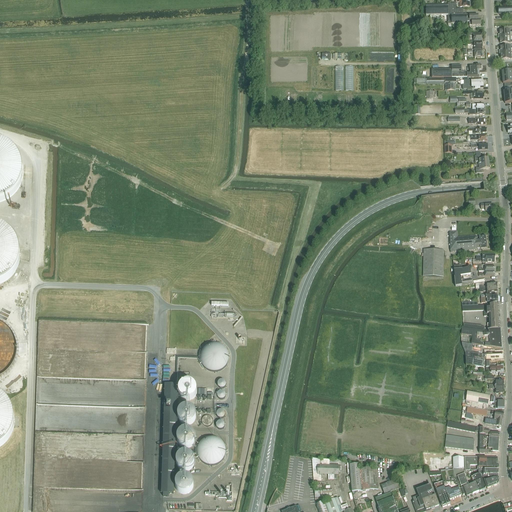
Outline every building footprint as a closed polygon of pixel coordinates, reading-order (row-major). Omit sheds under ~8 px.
[(448,16),(448,24),(448,29),(451,29),(451,24),(467,24),(467,16),(463,16),(463,9),(456,9),(456,4),(451,4),(451,3),(448,3),(448,4),(448,5),(426,5),(426,8),(426,16),(448,16)] [(469,16),(469,21),(469,26),(481,26),(480,21),(478,21),(478,16),(469,16)] [(474,42),(482,42),(481,34),(473,34),(474,42)] [(483,58),(482,50),(474,50),(475,58),(483,58)] [(467,73),(467,78),(479,78),(479,70),(481,70),(481,65),(470,66),(470,73),(467,73)] [(452,70),(443,70),(432,70),(432,78),(452,78),(467,78),(467,73),(467,72),(461,72),(461,66),(452,66),(452,70)] [(502,72),(502,78),(511,77),(511,75),(511,71),(511,68),(509,68),(509,71),(502,72)] [(511,77),(502,78),(503,84),(510,83),(510,86),(511,86),(511,77)] [(483,98),(484,98),(484,94),(480,94),(480,93),(473,93),(473,91),(468,91),(468,95),(471,95),(471,100),(473,99),(473,100),(483,99),(483,98)] [(0,203),(2,203),(7,201),(12,198),(17,194),(20,189),(23,184),(24,178),(25,172),(24,166),(22,160),(20,155),(16,150),(12,147),(7,143),(1,141),(0,141),(0,203)] [(479,165),(489,164),(488,158),(481,159),(481,156),(474,157),(475,162),(478,162),(479,165)] [(489,169),(489,164),(479,165),(479,168),(476,168),(476,174),(482,173),(482,170),(489,169)] [(0,285),(4,284),(9,281),(13,277),(17,272),(20,267),(21,261),(22,255),(21,250),(19,244),(17,239),(13,234),(8,230),(3,227),(0,225),(0,285)] [(450,253),(453,253),(475,251),(475,249),(480,249),(486,249),(486,237),(479,237),(478,237),(478,240),(476,240),(476,236),(457,237),(457,232),(450,232),(450,253)] [(444,250),(423,250),(423,276),(443,277),(444,250)] [(472,280),(471,275),(468,276),(468,274),(471,274),(470,271),(471,271),(472,270),(472,269),(472,268),(471,268),(471,267),(470,267),(469,267),(469,268),(468,268),(468,269),(468,270),(464,270),(460,271),(455,272),(456,285),(462,285),(462,286),(473,284),(472,280)] [(500,330),(499,330),(498,305),(486,306),(483,306),(484,311),(489,311),(489,317),(490,331),(500,330)] [(489,332),(462,329),(461,335),(473,336),(472,344),(484,346),(484,347),(490,348),(502,350),(501,335),(500,330),(490,331),(489,331),(489,332)] [(205,348),(204,349),(203,350),(203,351),(202,351),(202,352),(201,353),(201,354),(201,355),(200,356),(200,357),(200,358),(200,359),(200,360),(200,361),(200,362),(201,362),(201,363),(201,364),(202,365),(202,366),(203,367),(203,368),(204,368),(204,369),(205,369),(205,370),(206,370),(207,371),(208,371),(208,372),(209,372),(210,372),(211,372),(211,373),(212,373),(213,373),(214,373),(215,373),(216,373),(217,373),(218,373),(218,372),(219,372),(220,372),(221,371),(222,371),(223,370),(224,369),(225,369),(225,368),(226,368),(226,367),(226,366),(227,366),(227,365),(228,364),(228,363),(228,362),(228,361),(229,361),(229,360),(229,359),(229,358),(229,357),(229,356),(228,356),(228,355),(228,354),(228,353),(227,353),(227,352),(227,351),(226,351),(226,350),(225,350),(225,349),(224,348),(223,347),(222,347),(222,346),(221,346),(220,346),(220,345),(219,345),(218,345),(217,345),(216,344),(215,344),(214,344),(213,344),(212,345),(211,345),(210,345),(209,345),(209,346),(208,346),(207,346),(207,347),(206,347),(205,348)] [(479,360),(487,362),(491,362),(491,360),(502,360),(502,353),(494,353),(494,352),(486,353),(486,355),(472,353),(473,345),(462,344),(463,347),(466,353),(466,358),(479,360)] [(479,360),(466,358),(466,366),(483,368),(483,366),(486,367),(486,368),(486,373),(503,373),(503,366),(498,366),(498,364),(494,364),(494,365),(491,365),(491,362),(487,362),(479,360)] [(226,385),(226,384),(226,383),(226,382),(225,382),(225,381),(224,381),(224,380),(223,380),(222,380),(221,380),(220,380),(219,381),(218,381),(218,382),(218,383),(217,383),(217,384),(217,385),(217,386),(218,386),(218,387),(218,388),(219,388),(220,388),(220,389),(221,389),(222,389),(223,389),(224,389),(224,388),(225,388),(225,387),(226,387),(226,386),(226,385)] [(187,383),(186,383),(185,383),(184,383),(184,384),(183,384),(182,384),(182,385),(181,385),(181,386),(180,386),(180,387),(179,387),(179,388),(179,389),(178,389),(178,390),(178,391),(178,392),(178,393),(178,394),(178,395),(179,395),(179,396),(179,397),(180,397),(180,398),(181,398),(181,399),(182,399),(182,400),(183,400),(184,401),(185,401),(186,401),(187,401),(188,401),(189,401),(190,401),(191,401),(191,400),(192,400),(193,399),(194,399),(194,398),(195,397),(195,396),(196,396),(196,395),(196,394),(196,393),(196,392),(196,391),(196,390),(196,389),(196,388),(195,388),(195,387),(194,387),(194,386),(193,385),(192,385),(192,384),(191,384),(190,384),(190,383),(189,383),(188,383),(187,383)] [(161,495),(173,496),(177,385),(165,385),(161,495)] [(503,391),(503,388),(492,388),(492,385),(489,385),(489,390),(495,390),(495,394),(503,394),(503,393),(504,393),(504,391),(503,391)] [(226,396),(226,395),(226,394),(225,394),(225,393),(224,393),(224,392),(223,392),(223,391),(222,391),(221,391),(220,391),(220,392),(219,392),(218,392),(218,393),(218,394),(217,394),(217,395),(217,396),(217,397),(217,398),(218,398),(218,399),(219,399),(219,400),(220,400),(221,400),(222,400),(223,400),(224,399),(225,399),(225,398),(225,397),(226,397),(226,396)] [(467,392),(466,401),(489,405),(489,403),(493,404),(493,406),(494,406),(495,409),(497,409),(497,410),(504,410),(504,401),(500,401),(500,400),(496,400),(497,398),(495,398),(490,397),(490,396),(467,392)] [(0,447),(3,445),(8,441),(11,436),(13,431),(14,425),(15,419),(14,414),(12,408),(9,403),(5,399),(1,395),(0,394),(0,447)] [(196,417),(196,416),(196,415),(195,414),(195,413),(195,412),(194,412),(194,411),(193,410),(192,410),(192,409),(191,409),(191,408),(190,408),(189,408),(188,408),(188,407),(187,407),(186,407),(185,407),(185,408),(184,408),(183,408),(182,408),(182,409),(181,409),(181,410),(180,410),(180,411),(179,411),(179,412),(178,412),(178,413),(178,414),(178,415),(177,416),(177,417),(178,418),(178,419),(178,420),(178,421),(179,421),(179,422),(180,422),(180,423),(181,423),(181,424),(182,424),(182,425),(183,425),(184,425),(185,425),(185,426),(186,426),(187,426),(188,426),(188,425),(189,425),(190,425),(191,425),(191,424),(192,424),(192,423),(193,423),(193,422),(194,422),(194,421),(195,421),(195,420),(195,419),(195,418),(196,418),(196,417)] [(486,417),(487,411),(468,407),(467,408),(466,413),(469,414),(486,417)] [(225,415),(225,414),(225,413),(225,412),(224,412),(224,411),(223,411),(222,411),(222,410),(221,410),(220,410),(219,410),(219,411),(218,411),(218,412),(217,412),(217,413),(216,413),(216,414),(216,415),(216,416),(217,416),(217,417),(217,418),(218,418),(219,419),(220,419),(221,419),(222,419),(223,419),(223,418),(224,418),(224,417),(225,417),(225,416),(225,415)] [(503,421),(504,414),(492,412),(492,415),(494,415),(493,421),(486,419),(485,424),(502,427),(503,421)] [(203,416),(203,426),(213,425),(212,415),(203,416)] [(216,426),(216,427),(216,428),(217,428),(217,429),(218,429),(218,430),(219,430),(220,430),(221,430),(222,430),(223,430),(223,429),(224,429),(224,428),(224,427),(225,427),(225,426),(225,425),(225,424),(224,424),(224,423),(223,423),(223,422),(222,422),(221,421),(220,421),(219,421),(219,422),(218,422),(217,422),(217,423),(217,424),(216,424),(216,425),(216,426)] [(480,428),(480,437),(499,439),(500,433),(490,432),(490,431),(486,430),(486,429),(480,428)] [(177,439),(177,440),(177,441),(177,442),(178,443),(178,444),(179,445),(179,446),(180,446),(181,447),(182,447),(182,448),(183,448),(184,448),(185,448),(186,448),(187,448),(188,448),(189,448),(190,447),(191,447),(192,446),(193,445),(193,444),(194,444),(194,443),(194,442),(195,442),(195,441),(195,440),(195,439),(195,438),(195,437),(194,437),(194,436),(194,435),(193,434),(193,433),(192,433),(192,432),(191,432),(190,431),(189,431),(188,431),(187,430),(186,430),(185,430),(184,430),(184,431),(183,431),(182,431),(181,432),(180,432),(180,433),(179,433),(179,434),(178,434),(178,435),(178,436),(177,436),(177,437),(177,438),(177,439)] [(197,451),(197,452),(197,453),(197,454),(197,455),(198,455),(198,456),(198,457),(198,458),(199,458),(199,459),(200,460),(200,461),(201,461),(201,462),(202,462),(202,463),(203,463),(203,464),(204,464),(205,464),(205,465),(206,465),(207,465),(208,466),(209,466),(210,466),(211,466),(212,466),(213,466),(214,466),(215,466),(215,465),(216,465),(217,465),(218,465),(218,464),(219,464),(220,464),(220,463),(221,463),(221,462),(222,462),(222,461),(223,461),(223,460),(223,459),(224,459),(224,458),(225,457),(225,456),(225,455),(225,454),(226,454),(226,453),(226,452),(226,451),(226,450),(225,449),(225,448),(225,447),(225,446),(224,446),(224,445),(224,444),(223,444),(223,443),(222,443),(222,442),(221,442),(221,441),(220,441),(220,440),(219,440),(219,439),(218,439),(217,439),(216,438),(215,438),(214,438),(213,438),(212,438),(212,437),(211,437),(211,438),(210,438),(209,438),(208,438),(207,438),(206,438),(206,439),(205,439),(204,439),(204,440),(203,440),(202,441),(201,442),(200,443),(200,444),(199,444),(199,445),(199,446),(198,446),(198,447),(198,448),(197,449),(197,450),(197,451)] [(499,439),(480,437),(479,449),(480,449),(479,454),(493,453),(493,452),(498,453),(499,445),(499,439)] [(177,462),(177,463),(177,464),(177,465),(178,466),(178,467),(179,468),(180,469),(181,469),(181,470),(182,470),(183,471),(184,471),(185,471),(186,471),(187,471),(188,471),(189,470),(190,470),(191,469),(192,468),(193,467),(193,466),(194,466),(194,465),(194,464),(194,463),(194,462),(194,461),(194,460),(194,459),(193,459),(193,458),(192,457),(191,456),(190,455),(189,455),(189,454),(188,454),(187,454),(186,454),(185,454),(184,454),(183,454),(182,455),(181,455),(180,456),(179,457),(178,458),(178,459),(177,460),(177,461),(177,462)] [(464,469),(464,466),(464,457),(454,458),(455,470),(464,469)] [(477,470),(478,470),(498,470),(498,465),(497,458),(487,458),(486,458),(477,458),(465,458),(465,471),(470,471),(470,470),(470,466),(477,466),(477,470)] [(329,465),(329,460),(317,460),(312,459),(313,482),(315,482),(315,484),(319,484),(321,484),(321,476),(319,476),(319,475),(317,475),(317,465),(329,465)] [(334,480),(334,475),(339,476),(339,465),(317,465),(317,475),(328,475),(328,480),(334,480)] [(361,492),(379,490),(377,468),(359,469),(359,465),(349,465),(352,493),(361,492)] [(454,483),(453,471),(453,470),(440,471),(441,472),(441,476),(444,484),(454,483)] [(459,485),(463,496),(466,495),(467,497),(472,495),(468,486),(466,478),(465,476),(464,470),(453,470),(453,471),(454,483),(454,486),(457,485),(459,485)] [(477,475),(472,477),(478,493),(486,490),(482,479),(480,475),(477,475)] [(175,485),(175,486),(175,487),(175,488),(176,488),(176,489),(176,490),(177,490),(177,491),(178,492),(179,492),(179,493),(180,493),(180,494),(181,494),(182,494),(183,494),(184,494),(185,494),(186,494),(187,494),(188,494),(188,493),(189,493),(190,493),(190,492),(191,492),(191,491),(192,491),(192,490),(192,489),(193,489),(193,488),(193,487),(193,486),(193,485),(193,484),(193,483),(193,482),(193,481),(192,481),(192,480),(191,480),(191,479),(190,479),(190,478),(189,478),(189,477),(188,477),(187,477),(187,476),(186,476),(185,476),(184,476),(183,476),(182,476),(181,476),(181,477),(180,477),(179,477),(179,478),(178,478),(178,479),(177,479),(177,480),(176,480),(176,481),(176,482),(175,482),(175,483),(175,484),(175,485)] [(478,493),(472,477),(471,478),(473,484),(468,486),(472,495),(478,493)] [(498,484),(498,479),(492,478),(484,481),(487,489),(497,485),(498,484)] [(384,495),(402,488),(398,479),(381,485),(384,495)] [(434,491),(432,491),(430,486),(416,491),(418,496),(413,498),(415,505),(413,506),(415,511),(426,511),(435,509),(435,508),(439,506),(435,495),(432,496),(435,495),(434,491)] [(141,511),(142,490),(91,488),(91,494),(101,494),(101,497),(109,502),(54,501),(54,504),(71,505),(72,503),(72,504),(100,505),(100,511),(105,511),(106,510),(103,508),(106,508),(106,504),(111,504),(113,500),(113,503),(123,504),(123,508),(126,503),(139,511),(141,511)] [(445,490),(447,494),(449,501),(462,496),(459,488),(452,491),(451,488),(445,490)] [(315,498),(332,496),(331,489),(314,490),(315,498)] [(451,504),(449,501),(447,494),(445,490),(437,493),(442,507),(451,504)] [(379,511),(398,511),(391,493),(375,499),(379,508),(378,508),(379,511)] [(338,498),(335,499),(339,511),(342,511),(343,511),(343,510),(341,510),(340,507),(341,507),(340,506),(338,498)] [(318,511),(339,511),(335,499),(325,502),(325,501),(316,504),(318,511)] [(33,500),(32,511),(41,511),(41,506),(42,506),(42,500),(33,500)]
